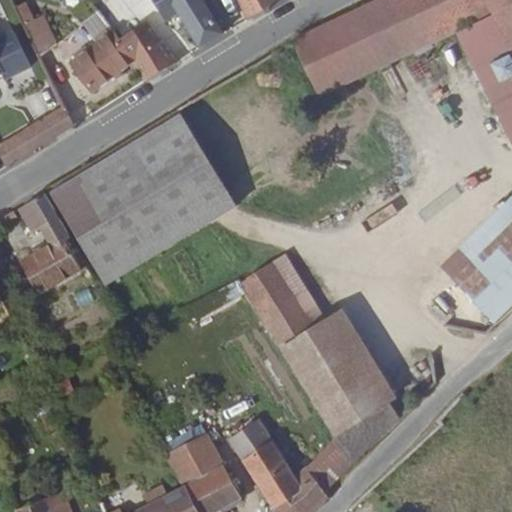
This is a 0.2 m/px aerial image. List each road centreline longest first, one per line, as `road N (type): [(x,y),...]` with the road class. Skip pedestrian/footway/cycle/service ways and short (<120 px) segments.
road 1 (tertiary): [(0,196),(276,29),(339,0)]
road 2 (unclassified): [(328,511),(511,331)]
